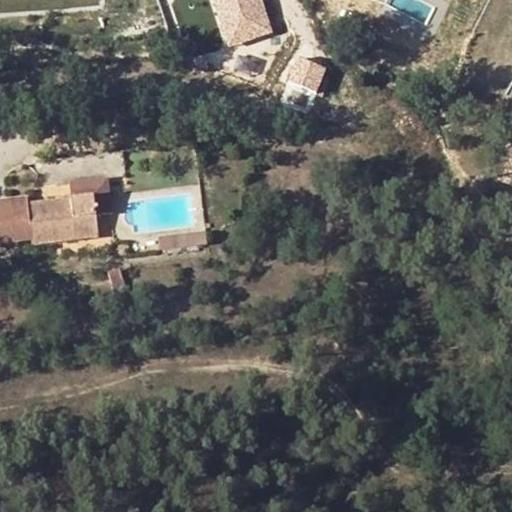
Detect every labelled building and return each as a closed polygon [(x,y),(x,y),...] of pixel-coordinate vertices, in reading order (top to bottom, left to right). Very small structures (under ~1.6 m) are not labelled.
[(260,3),(215,7),(225,36),(239,32),(244,46),(271,37),(260,3)] [(239,32),(225,36),(230,51),(244,46),(239,32)] [(326,76),(298,64),(289,87),(317,99),(326,76)] [(91,226),(108,226),(107,192),(59,194),(60,210),(90,209),(91,226)] [(91,226),(90,209),(60,210),(20,211),(20,203),(0,203),(0,248),(22,248),(22,255),(93,252),(91,226)] [(152,259),(153,277),(176,276),(175,258),(152,259)] [(175,258),(176,276),(201,275),(200,258),(175,258)] [(120,309),(114,287),(101,291),(107,312),(120,309)]
